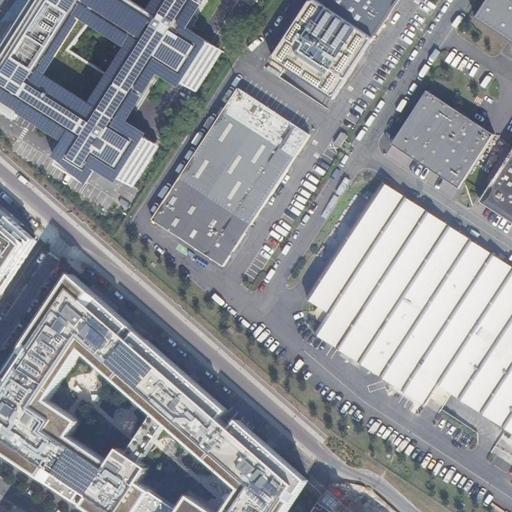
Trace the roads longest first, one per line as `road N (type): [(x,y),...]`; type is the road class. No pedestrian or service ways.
road 1 (residential): [(72,233),(342,472),(373,481),(408,511)]
road 2 (residential): [(0,340),(72,233)]
